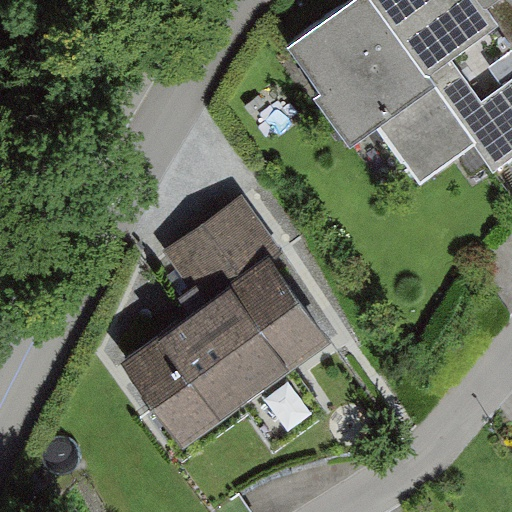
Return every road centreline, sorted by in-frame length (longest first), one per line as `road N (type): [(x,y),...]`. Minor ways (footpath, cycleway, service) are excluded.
road 1 (residential): [(0,436),(63,303),(253,0)]
road 2 (residential): [(342,511),(449,443),(511,365)]
